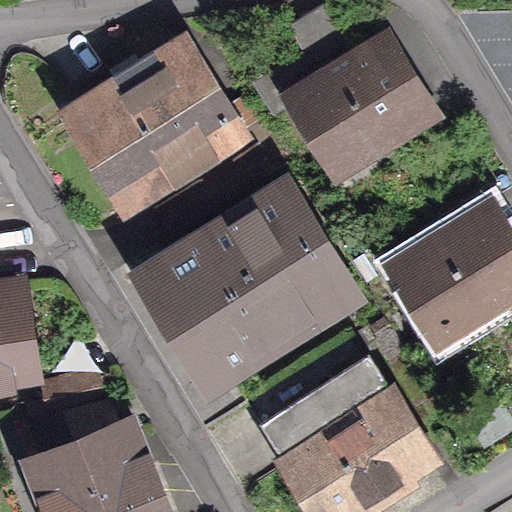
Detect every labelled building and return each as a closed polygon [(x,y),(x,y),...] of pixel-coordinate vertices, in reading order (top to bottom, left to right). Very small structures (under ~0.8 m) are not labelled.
[(296,98),(334,160),(430,102),(393,40),(296,98)] [(154,51),(71,102),(122,185),(189,145),(199,161),(234,140),(184,57),(165,69),(154,51)] [(273,135),(203,178),(219,204),(289,161),(273,135)] [(203,178),(158,206),(174,231),(219,204),(203,178)] [(283,189),(154,268),(216,369),(345,290),(283,189)] [(511,238),(487,199),(392,256),(437,330),(511,284),(511,238)] [(11,283),(0,284),(0,379),(25,376),(11,283)] [(353,336),(253,397),(324,511),(330,511),(426,453),(353,336)] [(95,369),(44,381),(50,408),(101,396),(95,369)] [(153,511),(119,425),(79,441),(106,511),(153,511)] [(106,511),(79,441),(39,456),(61,511),(106,511)]
